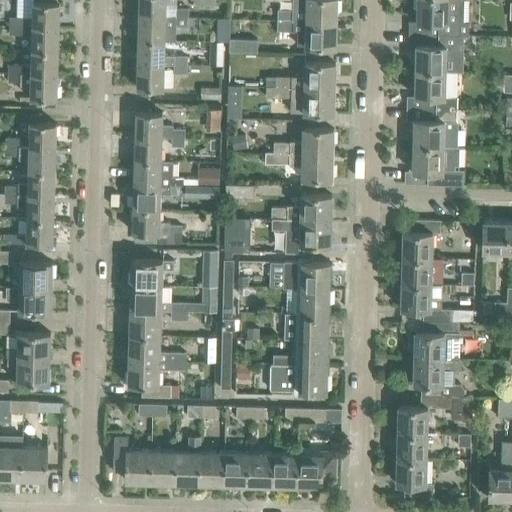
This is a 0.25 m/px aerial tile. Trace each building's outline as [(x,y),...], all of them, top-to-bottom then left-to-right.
[(140,0),(140,16),(188,18),(188,17),(188,8),(177,7),(166,7),(166,0),(140,0)] [(278,10),(278,21),(337,22),(337,0),(307,0),(307,9),(294,9),(294,10),(278,10)] [(467,0),(417,0),(417,21),(409,21),(409,33),(467,35),(467,34),(462,34),(462,22),(467,22),(467,0)] [(7,25),(29,26),(59,27),(60,2),(34,1),(33,16),(15,15),(15,13),(3,13),(3,25),(7,25)] [(140,16),(139,40),(165,41),(175,41),(175,24),(181,24),(188,24),(188,18),(140,16)] [(336,47),(337,22),(278,21),(277,31),(298,31),(298,44),(306,44),(306,46),(336,47)] [(32,34),(32,50),(58,51),(59,27),(29,26),(7,25),(6,32),(14,32),(14,34),(32,34)] [(467,58),(467,35),(409,33),(409,45),(416,45),(415,71),(445,72),(446,58),(467,58)] [(261,38),(233,38),(233,51),(261,52),(261,38)] [(139,40),(138,63),(164,65),(174,65),(177,65),(187,66),(187,55),(164,54),(165,41),(139,40)] [(32,50),(31,74),(57,75),(58,51),(32,50)] [(209,66),(222,66),(223,57),(209,57),(209,66)] [(138,63),(137,88),(163,89),(164,65),(138,63)] [(306,63),(305,73),(280,72),(279,87),(335,88),(336,64),(306,63)] [(8,65),(8,73),(21,74),(21,66),(8,65)] [(445,94),(445,72),(415,71),(415,96),(407,96),(407,108),(461,110),(461,94),(445,94)] [(57,75),(31,74),(21,74),(8,73),(8,81),(20,82),(20,85),(31,85),(30,99),(56,100),(57,75)] [(266,75),(266,86),(275,86),(275,76),(266,75)] [(222,86),(203,86),(202,98),(221,98),(222,86)] [(304,111),(304,112),(334,113),(335,88),(279,87),(275,86),(266,86),(265,96),(292,97),(292,111),(304,111)] [(162,137),(171,137),(185,138),(185,128),(173,128),(173,124),(162,124),(162,113),(176,113),(191,114),(192,104),(160,103),(160,112),(136,111),(136,136),(162,137)] [(242,117),(242,107),(228,107),(228,117),(242,117)] [(461,120),(461,110),(407,108),(406,120),(415,120),(414,146),(442,146),(463,147),(463,145),(461,145),(462,120),(461,120)] [(29,123),(29,148),(55,149),(56,124),(29,123)] [(265,152),(333,154),(334,129),(304,128),(303,141),(290,140),(290,142),(274,141),(274,151),(265,151),(265,152)] [(234,149),(248,147),(246,133),(231,135),(234,149)] [(161,161),(162,137),(136,136),(135,160),(161,161)] [(185,146),(185,138),(171,137),(171,146),(185,146)] [(6,139),(6,147),(18,148),(19,139),(6,139)] [(463,147),(442,146),(414,146),(413,171),(405,171),(404,183),(463,185),(463,170),(463,147)] [(29,148),(18,148),(6,147),(6,155),(18,156),(18,159),(28,159),(28,172),(54,172),(55,149),(29,148)] [(302,178),(332,179),(333,154),(265,152),(265,163),(289,163),(289,165),(303,165),(302,178)] [(134,184),(192,186),(192,176),(171,175),(171,172),(161,172),(161,161),(135,160),(134,184)] [(199,179),(199,186),(219,186),(220,168),(199,168),(199,179)] [(502,182),(511,182),(511,168),(503,168),(502,182)] [(54,196),(54,172),(28,172),(28,184),(17,184),(17,187),(5,187),(4,195),(54,196)] [(225,196),(253,197),(253,184),(226,183),(225,196)] [(160,193),(184,194),(184,187),(192,187),(192,186),(134,184),(133,208),(159,209),(160,193)] [(184,187),(184,194),(184,195),(195,195),(195,187),(192,187),(184,187)] [(272,206),(271,218),(301,219),(331,220),(332,195),(302,194),(302,205),(287,204),(287,207),(272,206)] [(53,220),(54,196),(4,195),(4,203),(17,203),(17,206),(27,207),(26,219),(53,220)] [(134,242),(182,243),(182,225),(170,225),(170,221),(159,220),(159,209),(133,208),(133,233),(134,233),(134,242)] [(236,217),(225,216),(224,251),(245,250),(246,237),(235,237),(236,217)] [(271,218),(271,229),(286,229),(285,252),(303,252),(304,244),(330,245),(331,220),(301,219),(271,218)] [(52,245),(53,220),(26,219),(26,235),(3,234),(3,243),(52,245)] [(403,257),(433,258),(433,233),(440,233),(441,220),(411,219),(410,231),(404,231),(403,257)] [(474,220),(465,220),(465,231),(474,231),(474,220)] [(484,221),(483,251),(509,252),(510,222),(484,221)] [(458,250),(473,250),(473,237),(458,237),(458,250)] [(203,249),(202,286),(216,286),(217,250),(203,249)] [(10,251),(0,250),(0,262),(10,262),(10,251)] [(402,283),(432,283),(433,258),(403,257),(402,283)] [(132,259),(131,285),(161,285),(161,269),(188,270),(189,260),(161,260),(132,259)] [(233,270),(234,259),(224,259),(224,270),(233,270)] [(20,262),(19,287),(51,288),(52,263),(20,262)] [(272,262),(271,287),(285,287),(285,288),(289,288),(301,289),(329,290),(330,263),(285,262),(272,262)] [(233,282),(233,270),(224,270),(223,282),(233,282)] [(461,284),(473,284),(474,272),(462,272),(461,284)] [(247,278),(238,278),(237,287),(247,287),(247,278)] [(223,293),(233,294),(233,282),(223,282),(223,293)] [(423,320),(460,321),(460,310),(453,310),(441,310),(441,298),(431,297),(432,283),(402,283),(402,308),(423,309),(423,320)] [(160,301),(161,285),(131,285),(130,310),(160,311),(171,311),(188,311),(188,301),(160,301)] [(507,314),(508,286),(507,286),(507,301),(483,301),(482,313),(507,314)] [(51,313),(51,288),(19,287),(18,312),(51,313)] [(218,287),(204,287),(203,304),(218,304),(218,287)] [(301,289),(300,314),(329,315),(329,290),(301,289)] [(232,305),(233,294),(223,293),(223,305),(232,305)] [(223,305),(223,317),(232,318),(232,305),(223,305)] [(0,321),(8,322),(9,309),(0,308),(0,321)] [(460,310),(460,321),(473,321),(473,310),(473,309),(460,309),(460,310)] [(160,336),(160,311),(130,310),(130,335),(160,336)] [(188,320),(188,311),(171,311),(171,319),(188,320)] [(284,314),(284,339),(300,340),(328,341),(329,315),(300,314),(284,314)] [(235,318),(232,318),(223,317),(222,329),(232,330),(235,330),(235,318)] [(414,358),(444,359),(444,358),(459,359),(460,321),(423,320),(423,331),(415,331),(414,358)] [(8,332),(8,322),(0,321),(0,333),(7,333),(8,333),(8,332)] [(259,328),(247,328),(247,338),(259,338),(259,328)] [(222,340),(232,341),(232,330),(222,329),(222,340)] [(8,357),(18,357),(50,358),(51,333),(8,332),(8,333),(7,333),(7,357),(8,357)] [(159,351),(160,336),(130,335),(129,360),(159,361),(186,361),(187,352),(159,351)] [(216,337),(204,337),(204,342),(204,347),(216,347),(216,337)] [(231,353),(232,341),(222,340),(222,352),(231,353)] [(300,340),(299,365),(327,366),(328,341),(300,340)] [(222,352),(222,364),(231,364),(231,353),(222,352)] [(49,383),(50,358),(18,357),(8,357),(8,365),(17,367),(17,382),(49,383)] [(414,358),(414,383),(421,383),(420,395),(451,395),(463,396),(464,389),(460,385),(453,385),(454,369),(461,369),(462,359),(444,359),(414,358)] [(186,370),(186,361),(159,361),(129,360),(129,385),(147,386),(147,397),(171,397),(171,386),(158,386),(159,369),(186,370)] [(231,376),(231,364),(222,364),(221,376),(231,376)] [(249,365),(237,365),(236,378),(249,378),(249,365)] [(271,365),(270,391),(298,392),(326,392),(327,366),(299,365),(271,365)] [(221,376),(221,388),(231,388),(231,376),(221,376)] [(420,407),(399,406),(399,432),(428,432),(435,433),(436,423),(428,423),(429,407),(450,407),(451,395),(420,395),(420,407)] [(450,407),(450,414),(472,414),(472,396),(463,396),(451,395),(450,407)] [(511,397),(498,397),(498,415),(511,415),(511,397)] [(24,413),(24,401),(11,401),(10,413),(24,413)] [(39,402),(24,401),(24,413),(38,413),(39,402)] [(138,415),(152,415),(152,404),(138,404),(138,415)] [(152,404),(152,415),(165,416),(166,405),(152,404)] [(187,416),(201,417),(201,406),(187,405),(187,416)] [(201,406),(201,417),(215,417),(215,406),(201,406)] [(236,418),(250,418),(251,407),(236,407),(236,418)] [(251,407),(250,418),(264,418),(264,407),(251,407)] [(297,421),(299,421),(300,409),(284,408),(284,419),(298,419),(297,421)] [(300,409),(299,421),(326,422),(326,410),(300,409)] [(427,458),(428,432),(399,432),(398,458),(427,458)] [(458,433),(458,445),(471,446),(471,433),(458,433)] [(125,482),(150,483),(151,450),(128,449),(128,437),(114,437),(113,472),(125,473),(125,482)] [(489,497),(511,498),(511,440),(503,441),(502,468),(490,468),(490,460),(478,460),(477,490),(489,490),(489,497)] [(0,477),(22,478),(23,446),(0,445),(0,477)] [(48,447),(23,446),(22,478),(47,479),(48,447)] [(176,450),(151,450),(150,483),(175,483),(176,450)] [(200,451),(176,450),(175,483),(199,484),(200,451)] [(225,452),(200,451),(199,484),(224,485),(225,452)] [(320,455),(298,454),(298,487),(298,490),(312,490),(312,487),(322,487),(323,473),(336,473),(337,452),(320,451),(320,455)] [(249,452),(225,452),(224,485),(248,485),(249,452)] [(274,453),(249,452),(248,485),(273,486),(274,453)] [(298,454),(274,453),(273,486),(298,487),(298,454)] [(426,484),(427,458),(398,458),(397,483),(403,483),(403,496),(433,496),(434,484),(426,484)]
